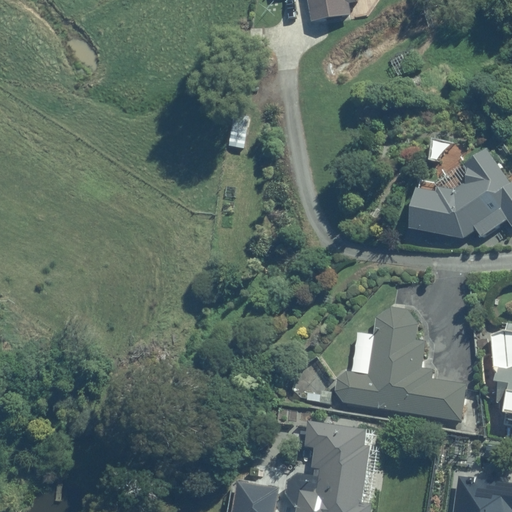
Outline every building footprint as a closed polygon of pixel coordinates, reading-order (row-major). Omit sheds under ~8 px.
[(313,0),(317,24),(356,18),(355,8),(363,0),(313,0)] [(423,195),(416,234),(467,243),(477,236),(482,244),(510,224),(511,227),(511,180),(493,154),(466,174),(475,186),(462,195),(456,187),(440,198),(423,195)] [(360,333),(355,376),(351,375),(341,381),(340,396),(345,407),(467,425),(473,384),(438,378),(439,371),(429,370),(432,348),(427,347),(430,328),(416,308),(395,305),(380,318),(378,336),(360,333)] [(511,390),(511,408),(508,429),(511,429),(511,330),(508,328),(495,337),(500,371),(507,374),(504,388),(511,390)] [(376,511),(383,437),(313,431),(310,456),(320,457),(318,472),(325,473),(323,496),(304,495),(302,511),(376,511)] [(281,511),(284,492),(243,486),(239,511),(281,511)]
